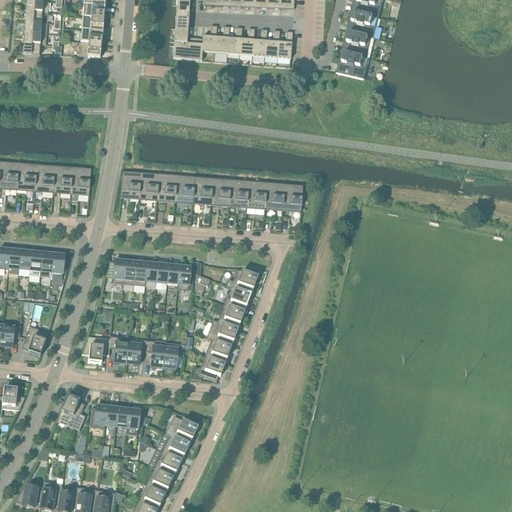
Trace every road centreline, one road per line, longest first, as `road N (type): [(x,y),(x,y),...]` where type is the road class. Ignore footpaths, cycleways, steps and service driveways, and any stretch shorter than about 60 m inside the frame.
road 1 (residential): [(120,113),(511,167)]
road 2 (residential): [(229,395),(279,246),(98,229)]
road 3 (residential): [(144,70),(297,83),(308,64),(310,0)]
road 4 (residential): [(54,376),(229,395)]
road 5 (unclassified): [(54,376),(98,229)]
road 6 (residential): [(175,511),(229,395)]
road 7 (residential): [(125,70),(0,68)]
road 8 (unclassified): [(0,488),(54,376)]
